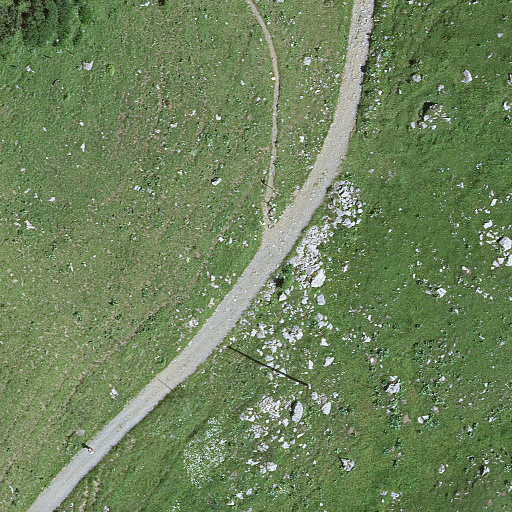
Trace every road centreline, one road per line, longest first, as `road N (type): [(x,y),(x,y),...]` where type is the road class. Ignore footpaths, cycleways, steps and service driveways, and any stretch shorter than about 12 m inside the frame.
road 1 (track): [(40,511),(75,466),(186,373),(269,261)]
road 2 (track): [(363,0),(340,145),(269,261)]
